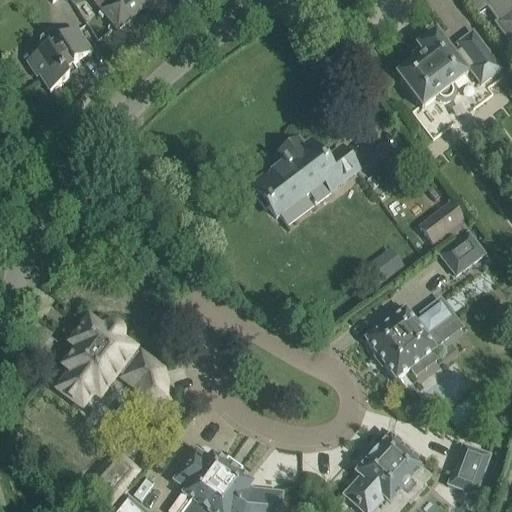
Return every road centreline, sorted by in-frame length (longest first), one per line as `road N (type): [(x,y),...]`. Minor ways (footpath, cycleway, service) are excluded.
road 1 (residential): [(192,302),(337,377),(349,399),(349,417),(319,442),(273,439),(221,396),(200,318)]
road 2 (residential): [(65,185),(98,140),(175,66),(273,0)]
road 3 (residential): [(192,302),(177,277),(65,185)]
road 4 (residential): [(0,319),(65,185)]
